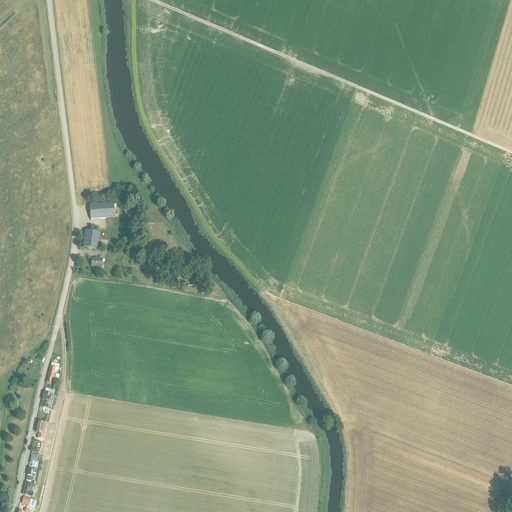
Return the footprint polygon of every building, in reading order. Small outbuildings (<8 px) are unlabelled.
[(89,205),(91,220),(113,218),(112,203),(89,205)] [(83,248),(98,250),(100,233),(85,231),(83,248)] [(97,268),(101,269),(102,259),(95,258),(95,259),(92,259),(91,267),(97,267),(97,268)] [(47,382),(52,383),(54,384),(57,370),(58,370),(60,365),(52,363),(47,382)] [(49,394),(44,392),(42,401),(44,401),(42,408),(51,410),(54,395),(52,394),(49,394)] [(38,433),(38,436),(37,438),(43,440),(47,423),(38,422),(36,433),(38,433)] [(29,469),(27,481),(31,481),(33,481),(33,479),(32,479),(32,477),(33,473),(36,474),(37,469),(33,468),(32,469),(29,469)] [(26,483),(23,495),(32,497),(33,492),(32,492),(33,488),(34,488),(35,485),(33,484),(26,483)]
